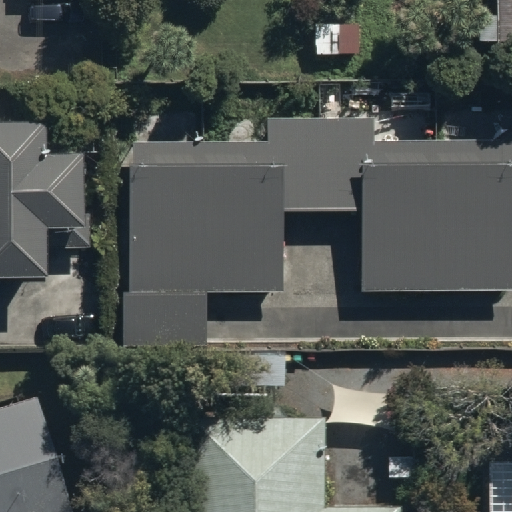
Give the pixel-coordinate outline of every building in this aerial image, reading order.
[(478,7),(478,31),(511,30),(511,0),(493,0),(493,7),(478,7)] [(0,264),(44,265),(44,239),(91,238),(91,206),(78,206),(78,135),(45,135),(45,103),(0,102),(0,264)] [(263,135),(129,134),(128,282),(118,282),(118,341),(203,342),(204,282),(279,283),(280,202),(358,202),(357,280),(511,281),(511,224),(511,108),(497,109),(497,136),(372,135),(372,111),(263,110),(263,135)] [(0,511),(68,511),(32,394),(0,404),(0,511)] [(191,418),(191,511),(401,511),(402,507),(326,507),(326,419),(191,418)]
